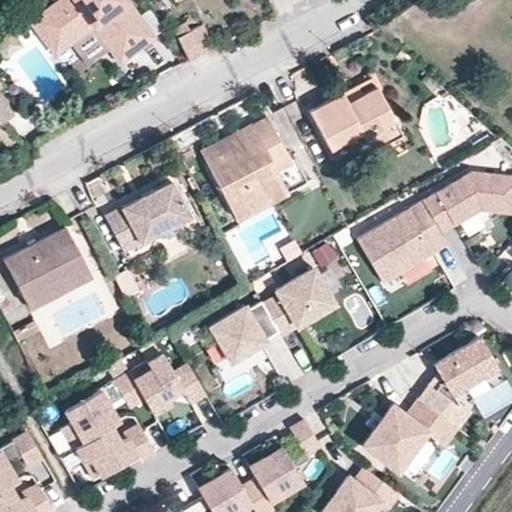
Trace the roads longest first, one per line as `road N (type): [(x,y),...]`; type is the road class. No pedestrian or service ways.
road 1 (residential): [(511,323),(491,307),(467,306),(88,511)]
road 2 (residential): [(349,0),(0,188)]
